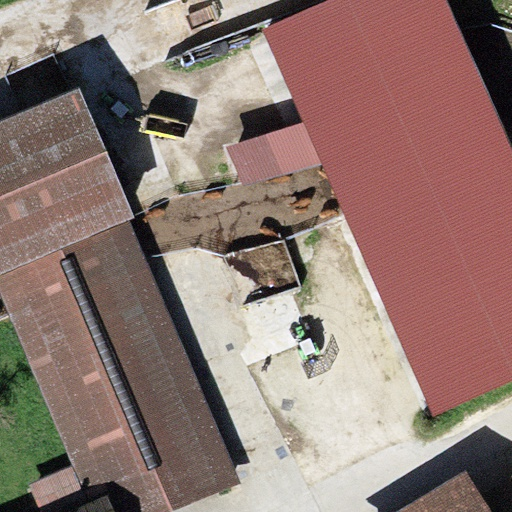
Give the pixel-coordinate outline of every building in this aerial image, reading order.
[(0,271),(127,219),(134,216),(84,96),(0,131),(0,271)] [(115,500),(119,511),(155,511),(236,478),(127,219),(0,271),(0,283),(95,508),(115,500)] [(511,282),(457,307),(494,389),(511,380),(511,282)] [(501,511),(477,472),(408,511),(501,511)] [(95,508),(86,511),(119,511),(115,500),(95,508)]
